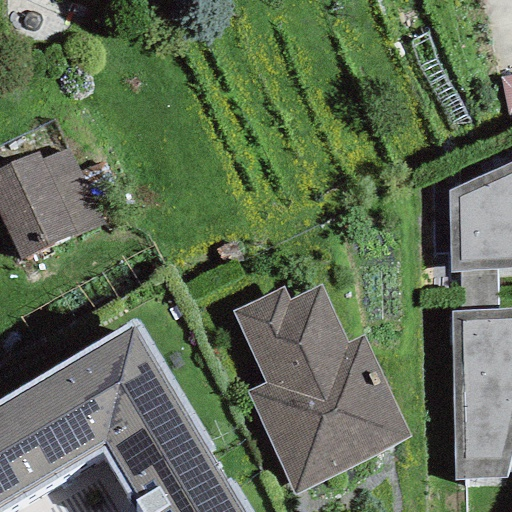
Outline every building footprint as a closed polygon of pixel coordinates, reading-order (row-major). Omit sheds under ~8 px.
[(509,117),(511,116),(511,75),(500,79),(509,117)] [(0,169),(0,217),(20,262),(103,225),(69,147),(42,159),(38,153),(0,169)] [(448,274),(457,272),(495,270),(511,268),(511,163),(447,192),(448,274)] [(497,309),(495,270),(457,272),(459,311),(497,309)] [(244,391),(295,497),(414,439),(363,334),(348,342),(320,283),(290,298),(284,285),(228,311),(262,382),(244,391)] [(450,312),(455,480),(505,478),(511,448),(511,308),(497,309),(459,311),(450,312)] [(251,511),(133,321),(0,399),(0,511),(251,511)]
